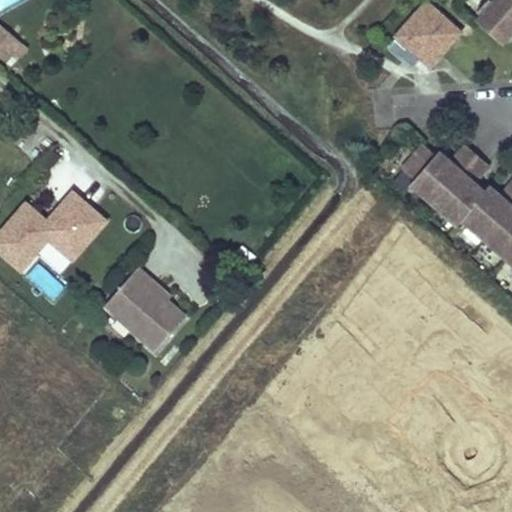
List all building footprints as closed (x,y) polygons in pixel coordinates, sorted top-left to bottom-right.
[(511,0),(501,0),(481,23),(506,45),(511,38),(511,0)] [(464,34),(439,12),(426,25),(419,19),(403,36),(423,55),(429,48),(442,59),(464,34)] [(0,56),(11,65),(28,44),(0,22),(0,56)] [(467,220),(511,260),(511,191),(505,199),(492,187),(487,192),(477,184),(492,167),(470,148),(455,165),(444,155),(442,158),(429,146),(407,172),(418,183),(415,186),(461,227),(467,220)] [(108,199),(85,226),(94,232),(107,243),(129,216),(108,199)] [(94,232),(85,226),(70,244),(78,251),(94,232)] [(151,277),(136,264),(107,299),(120,311),(116,316),(154,348),(184,313),(166,297),(147,281),(151,277)] [(166,297),(169,293),(151,277),(147,281),(166,297)] [(120,311),(107,299),(102,304),(116,316),(120,311)]
